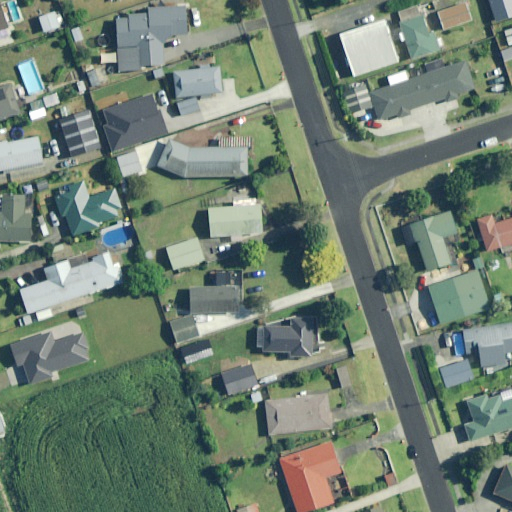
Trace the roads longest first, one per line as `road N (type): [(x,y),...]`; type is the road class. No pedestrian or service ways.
road 1 (residential): [(334,187),(441,511)]
road 2 (residential): [(273,0),(334,187)]
road 3 (residential): [(334,187),(511,128)]
